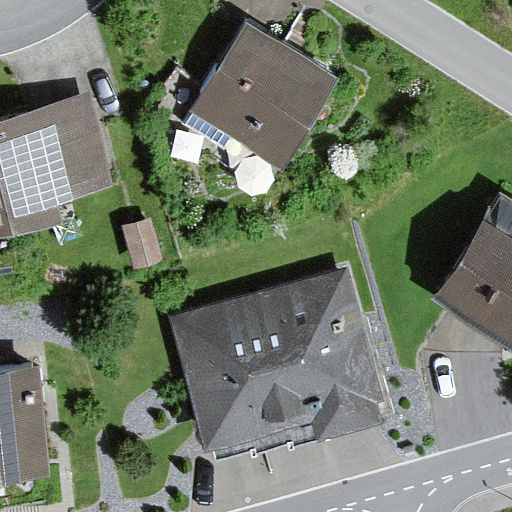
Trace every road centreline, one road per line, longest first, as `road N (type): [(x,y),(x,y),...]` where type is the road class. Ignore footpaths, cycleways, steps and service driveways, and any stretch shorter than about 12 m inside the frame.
road 1 (unclassified): [(365,0),(511,91)]
road 2 (unclassified): [(511,460),(456,475),(401,511)]
